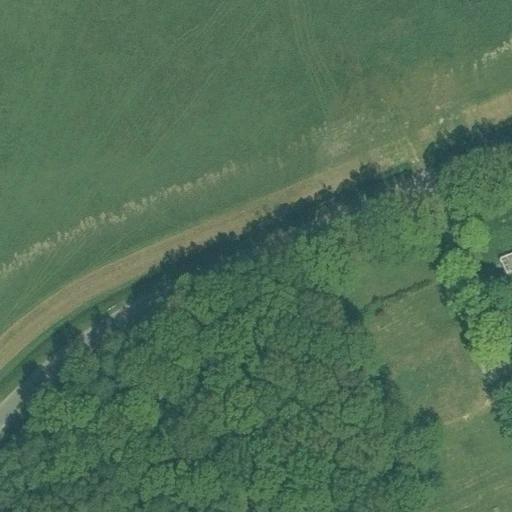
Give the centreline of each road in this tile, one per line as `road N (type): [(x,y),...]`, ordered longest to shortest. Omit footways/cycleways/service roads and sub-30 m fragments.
road 1 (unclassified): [(0,419),(73,347),(164,297),(430,184)]
road 2 (residential): [(430,184),(511,370)]
